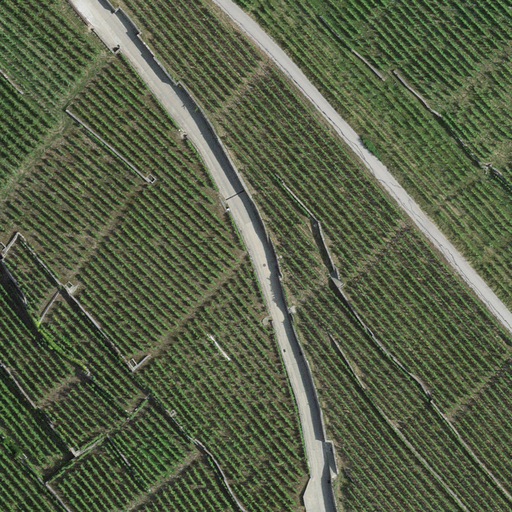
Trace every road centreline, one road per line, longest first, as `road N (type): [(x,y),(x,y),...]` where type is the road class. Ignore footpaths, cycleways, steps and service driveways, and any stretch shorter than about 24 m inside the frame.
road 1 (track): [(329,511),(313,416),(253,232),(199,137),(90,0)]
road 2 (track): [(220,0),(511,324)]
